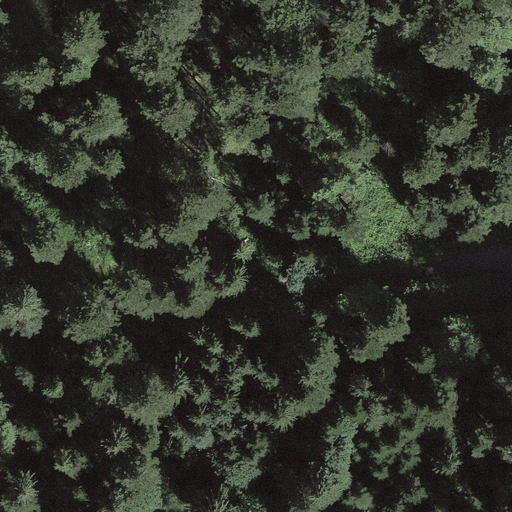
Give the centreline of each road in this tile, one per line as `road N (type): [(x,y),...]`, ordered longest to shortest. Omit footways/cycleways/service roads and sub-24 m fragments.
road 1 (track): [(0,323),(511,259)]
road 2 (track): [(511,288),(408,324),(336,372),(229,511)]
